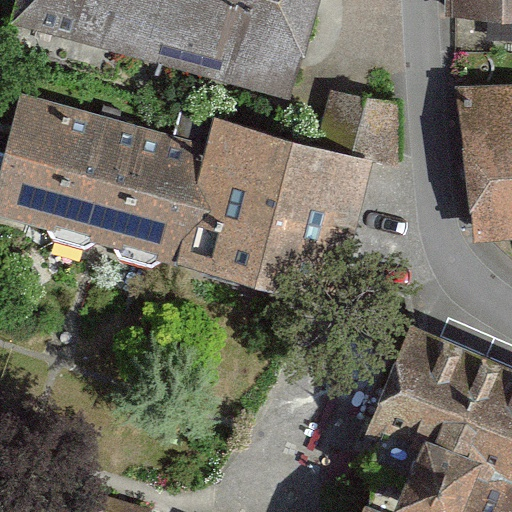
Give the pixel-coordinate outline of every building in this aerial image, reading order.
[(314,0),(17,0),(13,16),(287,94),(314,0)] [(511,0),(445,0),(446,15),(511,15),(511,0)] [(511,86),(454,88),(475,238),(511,236),(511,86)] [(331,89),(317,142),(373,157),(396,164),(397,107),(331,89)] [(0,208),(177,256),(207,143),(24,94),(0,181),(0,208)] [(215,115),(207,143),(177,256),(335,299),(373,157),(317,142),(215,115)] [(511,511),(511,364),(408,322),(368,428),(382,433),(374,453),(388,458),(371,505),(364,503),(360,511),(511,511)]
